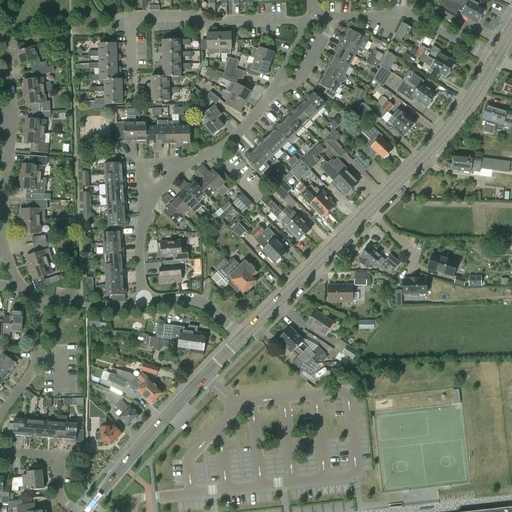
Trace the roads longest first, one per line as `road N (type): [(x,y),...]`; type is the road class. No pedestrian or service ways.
road 1 (tertiary): [(240,338),(442,135),(493,60)]
road 2 (tertiary): [(86,511),(240,338)]
road 3 (residential): [(314,17),(133,20)]
road 4 (residential): [(2,251),(12,114),(6,74)]
road 5 (residential): [(336,16),(409,14),(493,60)]
road 6 (residential): [(0,414),(31,371),(38,298)]
